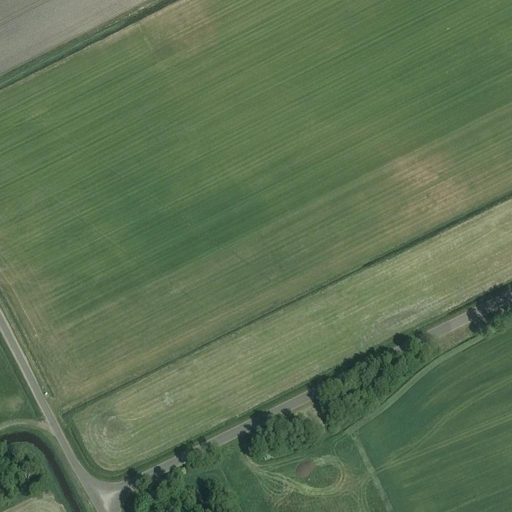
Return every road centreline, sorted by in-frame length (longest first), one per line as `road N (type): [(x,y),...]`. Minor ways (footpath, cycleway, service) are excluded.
road 1 (unclassified): [(97,501),(511,294)]
road 2 (unclassified): [(97,501),(0,319)]
